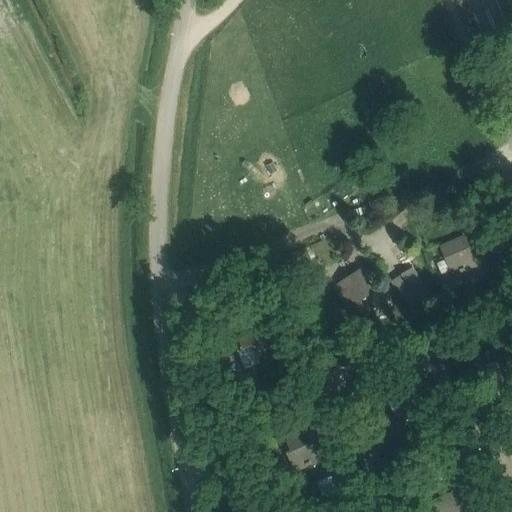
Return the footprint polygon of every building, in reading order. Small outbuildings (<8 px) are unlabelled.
[(441,247),(446,258),(455,254),(461,268),(459,269),(461,273),(477,266),(465,236),(441,247)] [(439,312),(414,268),(389,282),(414,326),(439,312)] [(367,297),(375,292),(361,270),(334,287),(355,320),(374,308),(367,297)] [(508,309),(501,292),(467,306),(474,324),(508,309)] [(293,322),(288,310),(273,316),(278,328),(293,322)] [(267,340),(263,329),(239,338),(243,349),(239,351),(245,369),(283,356),(276,337),(267,340)] [(492,384),(511,376),(511,348),(510,343),(486,353),(490,363),(485,365),(492,384)] [(377,389),(375,380),(359,384),(361,393),(377,389)] [(388,397),(400,426),(436,411),(427,390),(415,395),(412,387),(388,397)] [(305,463),(306,467),(332,455),(324,437),(316,441),(311,430),(286,441),(291,452),(300,448),(307,462),(305,463)] [(457,455),(453,443),(440,448),(445,460),(457,455)] [(371,453),(358,460),(363,470),(376,463),(371,453)] [(431,502),(435,511),(478,511),(472,497),(463,500),(459,490),(457,491),(456,488),(453,489),(454,492),(431,502)]
